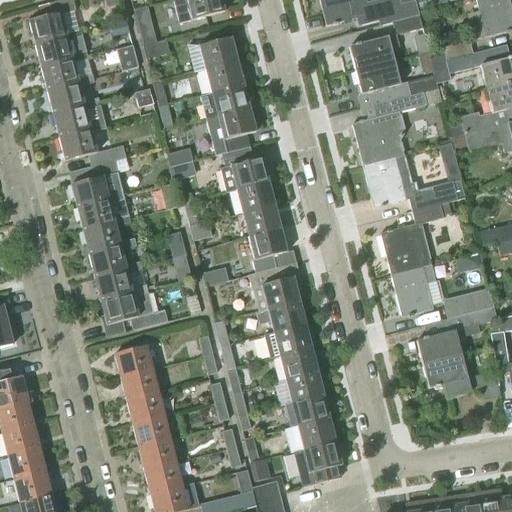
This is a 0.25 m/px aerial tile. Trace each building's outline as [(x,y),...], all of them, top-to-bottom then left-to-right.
[(72,15),(74,11),(71,0),(66,0),(48,5),(51,16),(27,22),(34,46),(65,38),(66,42),(81,37),(79,28),(63,32),(60,18),(72,15)] [(220,0),(184,0),(190,21),(224,13),(220,0)] [(356,19),(351,0),(318,0),(325,27),(356,19)] [(424,0),(414,0),(417,9),(426,7),(424,0)] [(511,31),(511,17),(507,0),(474,0),(485,38),(511,31)] [(391,24),(417,17),(413,4),(388,11),(391,24)] [(417,17),(391,24),(395,37),(420,31),(417,17)] [(109,28),(112,38),(127,33),(125,24),(109,28)] [(142,48),(165,43),(162,28),(139,35),(142,48)] [(394,36),(386,38),(347,48),(353,71),(392,61),(390,52),(397,50),(394,36)] [(34,46),(40,69),(71,61),(72,65),(87,60),(85,53),(81,37),(66,42),(65,38),(34,46)] [(204,72),(237,63),(230,39),(197,47),(204,72)] [(445,62),(472,55),(468,42),(441,49),(445,62)] [(169,54),(165,43),(142,48),(146,61),(169,54)] [(116,51),(122,73),(138,68),(132,47),(116,51)] [(488,51),(472,55),(445,62),(448,75),(479,67),(485,91),(511,84),(511,57),(511,58),(511,57),(508,58),(506,53),(502,54),(500,49),(489,52),(488,51)] [(433,79),(448,75),(443,55),(428,59),(433,79)] [(71,61),(40,69),(46,92),(77,84),(78,88),(93,83),(91,76),(76,80),(72,65),(71,61)] [(433,77),(398,85),(392,61),(353,71),(360,96),(369,93),(372,106),(409,97),(436,90),(433,77)] [(243,86),(237,63),(204,72),(210,95),(243,86)] [(156,100),(165,97),(161,83),(152,86),(156,100)] [(77,84),(46,92),(51,115),(82,108),(84,112),(99,107),(97,99),(82,103),(78,88),(77,84)] [(511,84),(485,91),(491,114),(478,118),(477,114),(459,118),(461,126),(447,130),(450,139),(463,135),(463,136),(477,132),(504,125),(504,124),(503,120),(511,117),(511,84)] [(243,86),(210,95),(199,98),(205,120),(215,118),(216,118),(249,110),(249,109),(254,108),(249,85),(243,87),(243,86)] [(372,106),(375,119),(351,125),(361,167),(393,159),(393,161),(403,158),(399,142),(404,135),(398,113),(439,102),(436,90),(409,97),(372,106)] [(133,95),(137,110),(152,106),(148,91),(133,95)] [(166,105),(157,108),(161,122),(170,120),(166,105)] [(82,108),(51,115),(57,139),(89,131),(90,135),(105,130),(99,107),(84,112),(82,108)] [(216,118),(222,142),(214,144),(217,157),(221,156),(221,157),(249,149),(246,135),(255,133),(249,110),(216,118)] [(504,124),(504,125),(477,132),(481,150),(500,145),(503,154),(511,151),(511,135),(511,136),(507,123),(504,124)] [(95,154),(90,135),(89,131),(57,139),(63,162),(87,156),(90,168),(113,163),(124,160),(121,148),(95,154)] [(463,135),(450,139),(448,139),(449,142),(451,151),(457,149),(457,150),(466,147),(463,136),(463,135)] [(454,159),(451,151),(449,142),(437,145),(439,154),(442,162),(454,159)] [(249,149),(221,157),(224,169),(218,171),(224,195),(235,192),(268,184),(268,183),(274,182),(268,157),(252,161),(249,149)] [(403,201),(393,161),(393,159),(361,167),(372,209),(403,201)] [(113,163),(90,168),(93,180),(69,186),(75,210),(106,202),(108,206),(123,201),(121,194),(106,197),(101,178),(116,175),(113,163)] [(172,183),(195,177),(192,164),(169,170),(172,183)] [(274,207),(268,184),(235,192),(241,215),(274,207)] [(173,185),(159,189),(162,201),(176,198),(173,185)] [(106,202),(75,210),(81,233),(113,225),(114,229),(129,224),(123,201),(108,206),(106,202)] [(186,219),(195,217),(191,203),(182,205),(186,219)] [(437,206),(410,213),(414,225),(441,218),(438,206),(437,206)] [(280,229),(274,207),(241,215),(247,238),(280,229)] [(207,224),(189,229),(192,243),(211,238),(207,224)] [(419,224),(410,226),(379,234),(390,277),(430,267),(419,224)] [(511,224),(498,228),(479,233),(482,247),(496,244),(496,243),(511,239),(511,224)] [(113,225),(81,233),(87,256),(119,248),(120,252),(134,247),(133,240),(117,244),(114,229),(113,225)] [(286,253),(280,229),(247,238),(253,262),(286,253)] [(168,235),(173,256),(185,253),(179,232),(168,235)] [(511,239),(496,243),(496,244),(499,256),(511,254),(511,239)] [(119,248),(87,256),(93,280),(125,272),(125,275),(140,270),(139,263),(123,267),(120,252),(119,248)] [(464,258),(467,273),(481,270),(478,255),(464,258)] [(430,267),(390,277),(400,319),(431,311),(425,285),(434,283),(430,267)] [(204,288),(227,282),(224,270),(201,276),(204,288)] [(259,312),(298,302),(292,279),(279,283),(275,270),(247,277),(250,291),(253,290),(259,312)] [(125,272),(93,280),(99,303),(131,295),(131,300),(147,295),(144,286),(129,290),(125,275),(125,272)] [(446,304),(450,319),(454,319),(493,309),(489,293),(446,304)] [(131,295),(99,303),(105,327),(128,320),(131,332),(166,323),(163,311),(152,314),(147,295),(131,300),(131,295)] [(298,302),(259,312),(259,313),(255,314),(258,327),(269,324),(271,335),(304,326),(298,302)] [(0,349),(11,346),(11,343),(13,343),(10,331),(8,332),(1,308),(0,307),(0,349)] [(493,309),(454,319),(450,319),(453,332),(496,322),(493,309)] [(511,316),(505,318),(505,320),(497,321),(498,334),(511,332),(511,316)] [(221,323),(221,322),(213,324),(219,348),(228,346),(223,323),(221,323)] [(271,335),(272,335),(263,337),(269,361),(278,358),(277,357),(310,349),(304,326),(271,335)] [(460,357),(453,332),(415,342),(421,366),(460,357)] [(511,355),(505,357),(502,334),(490,336),(494,363),(506,361),(511,397),(511,396),(511,355)] [(202,359),(212,356),(207,338),(197,341),(202,359)] [(232,361),(228,346),(219,348),(223,364),(232,361)] [(119,380),(151,371),(145,348),(113,356),(119,380)] [(316,373),(310,349),(277,357),(278,358),(283,381),(316,373)] [(217,375),(212,356),(202,359),(207,377),(217,375)] [(466,380),(460,357),(421,366),(427,390),(441,387),(444,399),(498,385),(495,372),(466,380)] [(231,394),(240,392),(233,365),(224,367),(231,394)] [(9,370),(0,372),(0,409),(26,403),(20,379),(12,381),(9,370)] [(151,371),(119,380),(125,403),(157,395),(151,371)] [(316,373),(283,381),(289,404),(322,396),(316,373)] [(214,405),(224,403),(219,384),(209,387),(214,405)] [(246,415),(240,392),(231,394),(238,418),(246,415)] [(163,418),(157,395),(125,403),(131,426),(163,418)] [(328,419),(322,396),(289,404),(295,427),(328,419)] [(32,426),(26,403),(0,409),(0,433),(0,435),(32,426)] [(224,403),(214,405),(219,423),(228,421),(224,403)] [(250,431),(246,415),(238,418),(242,433),(250,431)] [(168,441),(163,418),(131,426),(137,449),(168,441)] [(290,455),(292,454),(291,453),(301,450),(334,442),(328,419),(295,427),(296,428),(283,432),(290,455)] [(32,426),(0,435),(6,458),(38,450),(32,426)] [(226,452),(235,449),(231,431),(221,433),(226,452)] [(249,464),(258,462),(252,439),(243,441),(249,464)] [(174,464),(168,441),(137,449),(143,472),(174,464)] [(291,453),(292,454),(300,489),(339,479),(336,468),(341,467),(334,442),(301,450),(291,453)] [(240,468),(235,449),(226,452),(231,470),(240,468)] [(44,473),(38,450),(6,458),(12,481),(44,473)] [(216,456),(206,460),(209,466),(219,463),(216,456)] [(174,464),(143,472),(149,496),(180,488),(174,464)] [(50,496),(44,473),(12,481),(18,504),(50,496)] [(254,501),(279,495),(276,483),(251,489),(252,493),(254,501)] [(180,488),(149,496),(152,511),(184,511),(186,511),(180,488)] [(477,497),(479,511),(504,511),(501,491),(476,495),(476,497),(477,497)] [(242,496),(200,507),(200,511),(239,511),(255,508),(254,501),(252,493),(242,496)] [(262,511),(282,507),(279,495),(254,501),(255,508),(256,511),(262,511)] [(455,511),(479,511),(477,497),(476,497),(474,495),(460,498),(461,502),(454,503),(455,511)] [(53,511),(50,496),(18,504),(20,511),(53,511)] [(511,511),(511,497),(503,499),(504,511),(511,511)] [(430,511),(455,511),(454,503),(445,504),(444,500),(429,502),(430,511)] [(430,511),(429,502),(413,505),(413,509),(405,510),(404,511),(430,511)]
